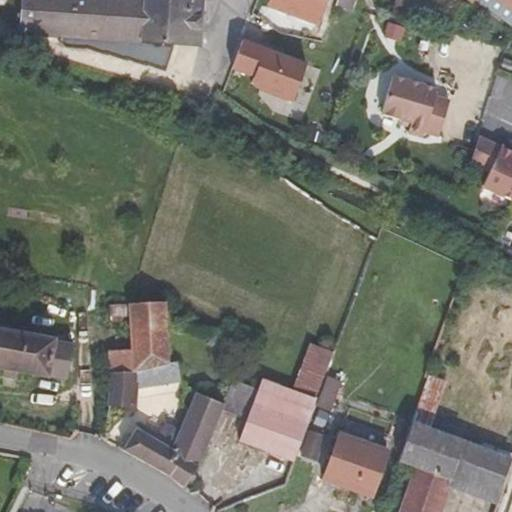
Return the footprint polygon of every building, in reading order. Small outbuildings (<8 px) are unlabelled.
[(66,48),(86,49),(165,71),(171,49),(198,48),(201,2),(209,3),(208,0),(22,0),(21,34),(60,36),(60,42),(66,48)] [(272,0),(270,6),(317,23),(325,0),(272,0)] [(355,0),(338,0),(336,8),(351,13),(355,0)] [(296,100),(307,56),(240,40),(233,69),(253,74),(250,89),(296,100)] [(363,107),(379,112),(390,75),(375,71),(363,107)] [(424,134),(439,138),(450,101),(436,97),(437,91),(393,78),(382,115),(400,121),(411,125),(410,129),(409,134),(423,139),(424,134)] [(400,121),(399,126),(410,129),(411,125),(400,121)] [(502,146),(479,137),(469,166),(489,172),(502,146)] [(483,186),(511,199),(511,150),(506,148),(502,146),(489,172),(483,186)] [(128,322),(129,348),(130,372),(168,363),(164,304),(128,305),(110,305),(110,320),(128,322)] [(0,330),(0,367),(67,379),(72,344),(0,330)] [(291,390),(316,399),(333,353),(308,345),(291,390)] [(110,349),(109,372),(130,372),(129,348),(110,349)] [(427,375),(446,382),(453,361),(435,355),(427,375)] [(175,362),(168,363),(130,372),(109,372),(107,407),(137,406),(136,389),(179,382),(175,362)] [(332,410),(344,381),(328,375),(317,404),(332,410)] [(430,429),(446,382),(427,375),(411,422),(430,429)] [(238,442),(268,453),(292,462),(316,399),(291,390),(262,379),(258,390),(246,420),(238,442)] [(233,381),(223,405),(221,411),(246,420),(258,390),(233,381)] [(199,465),(221,411),(223,405),(195,394),(178,431),(170,448),(146,435),(136,430),(123,451),(170,478),(183,489),(199,465)] [(397,464),(414,470),(451,483),(449,490),(497,506),(511,461),(511,459),(430,429),(411,422),(397,464)] [(150,428),(146,435),(170,448),(178,431),(165,424),(158,432),(150,428)] [(340,434),(322,480),(371,497),(388,452),(340,434)] [(451,483),(414,470),(398,511),(440,511),(449,490),(451,483)]
